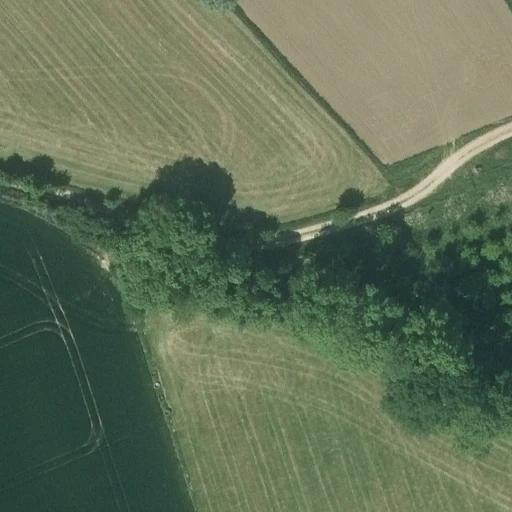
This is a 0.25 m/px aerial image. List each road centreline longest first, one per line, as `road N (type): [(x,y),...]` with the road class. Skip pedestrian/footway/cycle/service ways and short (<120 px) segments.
road 1 (track): [(219,245),(354,302),(511,387)]
road 2 (track): [(219,245),(276,241),(394,206),(511,131)]
road 3 (track): [(0,177),(219,245)]
